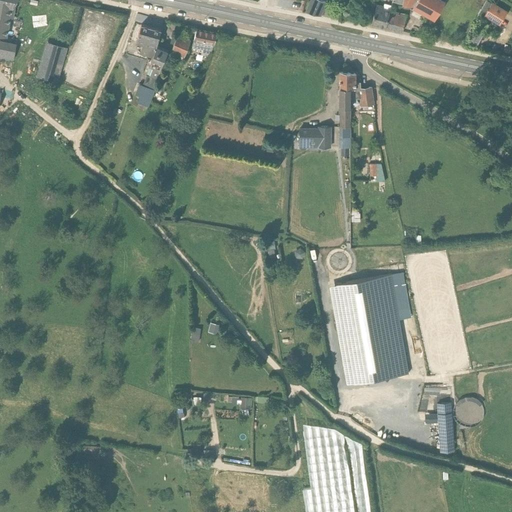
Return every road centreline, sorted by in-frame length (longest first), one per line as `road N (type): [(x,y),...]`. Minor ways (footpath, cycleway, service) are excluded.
road 1 (track): [(511,482),(370,440),(341,422),(277,371),(138,207),(85,163),(78,137),(133,8)]
road 2 (primary): [(362,43),(158,0)]
road 3 (unclassified): [(511,161),(368,73),(362,43)]
road 4 (track): [(183,462),(291,473),(295,386)]
road 5 (primary): [(511,76),(362,43)]
